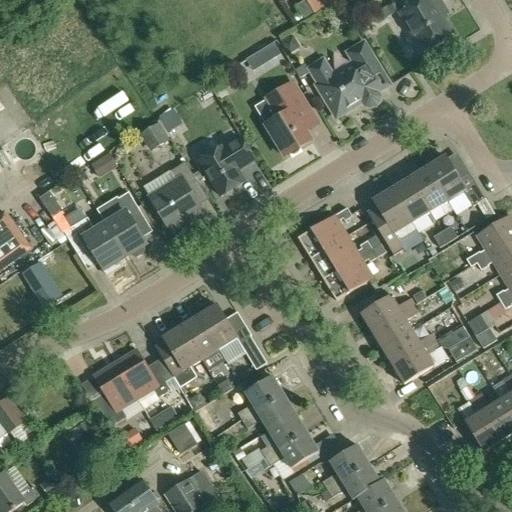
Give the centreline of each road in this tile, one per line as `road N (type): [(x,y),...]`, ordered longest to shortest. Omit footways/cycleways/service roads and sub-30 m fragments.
road 1 (residential): [(511,511),(454,492),(412,430),(344,405),(236,247)]
road 2 (residential): [(0,378),(236,247)]
road 3 (residential): [(236,247),(259,218),(445,102)]
